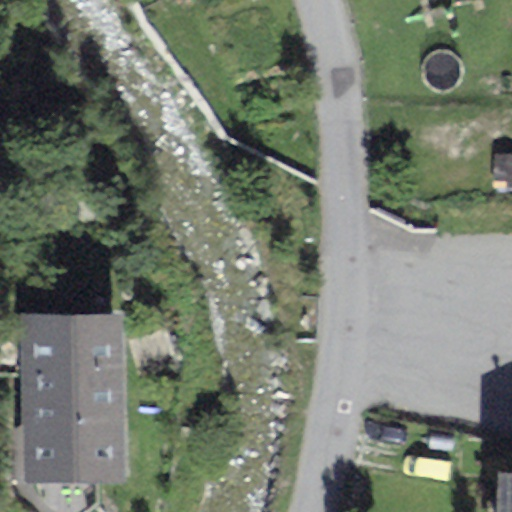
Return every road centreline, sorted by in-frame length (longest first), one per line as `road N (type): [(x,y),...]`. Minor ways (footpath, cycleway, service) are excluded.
road 1 (unclassified): [(315,0),(347,174),(352,309),(337,372)]
road 2 (residential): [(511,416),(337,372)]
road 3 (unclassified): [(337,372),(309,511)]
